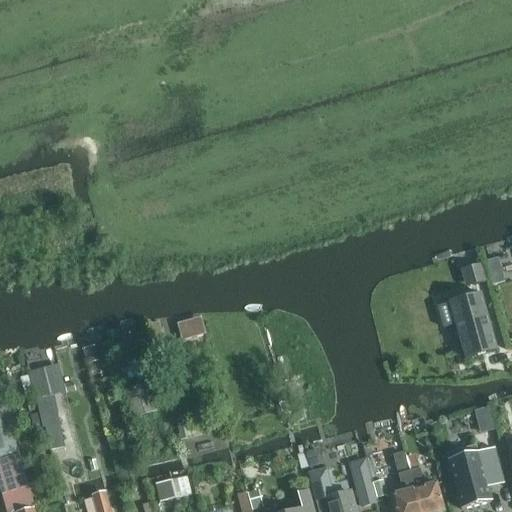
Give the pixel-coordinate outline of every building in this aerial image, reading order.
[(481,266),(470,269),(475,286),(486,283),(481,266)] [(466,361),(497,353),(480,295),(450,304),(450,305),(439,308),(445,329),(456,326),(466,361)] [(193,321),(175,326),(180,346),(198,341),(193,321)] [(82,349),(86,363),(99,360),(95,345),(82,349)] [(31,372),(37,400),(43,428),(45,428),(51,451),(65,447),(58,419),(59,419),(54,396),(64,394),(58,367),(31,372)] [(0,378),(0,462),(20,458),(0,379),(0,378)] [(73,382),(64,384),(66,393),(75,391),(73,382)] [(287,386),(298,422),(307,419),(296,383),(287,386)] [(126,390),(132,418),(157,412),(149,384),(126,390)] [(476,447),(446,455),(461,511),(491,504),(485,482),(500,478),(493,451),(478,455),(476,447)] [(309,468),(311,475),(309,476),(318,511),(355,511),(350,494),(328,500),(321,472),(319,473),(313,452),(297,456),(301,470),(309,468)] [(418,463),(407,466),(408,468),(409,474),(420,471),(418,463)] [(408,468),(397,470),(399,476),(409,474),(408,468)] [(420,471),(409,474),(419,511),(444,511),(437,484),(424,488),(420,471)] [(419,511),(409,474),(399,476),(403,493),(390,497),(394,511),(419,511)] [(368,475),(355,479),(362,508),(376,504),(374,499),(370,485),(368,475)] [(187,479),(172,482),(176,498),(191,495),(187,479)] [(172,481),(155,485),(160,504),(176,500),(176,498),(172,482),(172,481)] [(380,482),(370,485),(374,499),(384,497),(380,482)] [(33,489),(5,493),(7,510),(35,506),(33,489)] [(259,491),(247,494),(252,511),(263,509),(259,491)] [(313,511),(308,492),(298,495),(302,511),(296,511),(313,511)] [(247,493),(236,496),(240,511),(251,511),(252,511),(247,494),(247,493)] [(110,511),(106,496),(94,500),(97,511),(110,511)]
